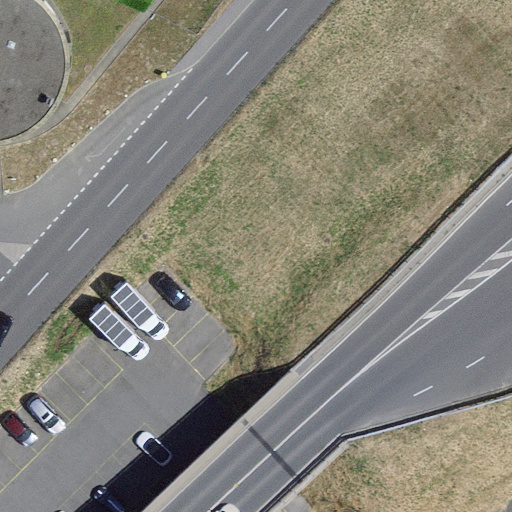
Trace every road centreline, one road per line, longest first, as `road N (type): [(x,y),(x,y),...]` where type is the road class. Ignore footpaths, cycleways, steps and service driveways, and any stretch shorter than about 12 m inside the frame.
road 1 (unclassified): [(296,0),(0,327)]
road 2 (secondary): [(511,207),(274,452)]
road 3 (secondary): [(274,452),(511,323)]
